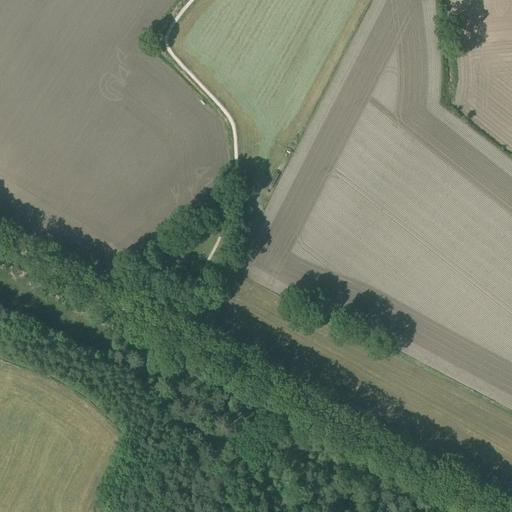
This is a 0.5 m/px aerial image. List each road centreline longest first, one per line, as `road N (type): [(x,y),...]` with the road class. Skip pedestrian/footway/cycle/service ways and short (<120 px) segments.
road 1 (track): [(491,511),(284,396)]
road 2 (track): [(184,339),(0,239)]
road 3 (track): [(184,339),(174,306),(139,287),(121,280),(94,291)]
